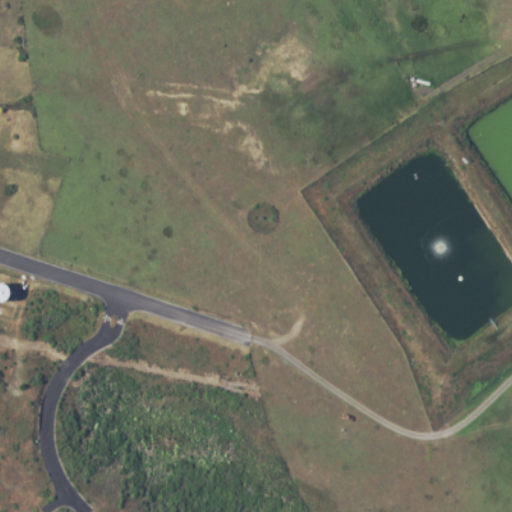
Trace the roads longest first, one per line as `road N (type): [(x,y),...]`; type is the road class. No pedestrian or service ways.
road 1 (track): [(247,339),(414,435),(458,428),(511,378)]
road 2 (residential): [(0,257),(247,339)]
road 3 (residential): [(95,345),(66,369),(46,418),(52,469),(83,511)]
